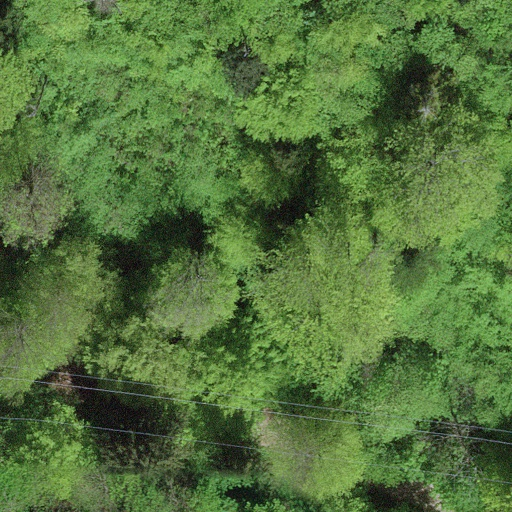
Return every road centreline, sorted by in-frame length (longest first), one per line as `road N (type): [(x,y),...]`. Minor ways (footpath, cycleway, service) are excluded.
road 1 (track): [(511,502),(0,299)]
road 2 (track): [(142,358),(211,311),(297,283),(511,299)]
